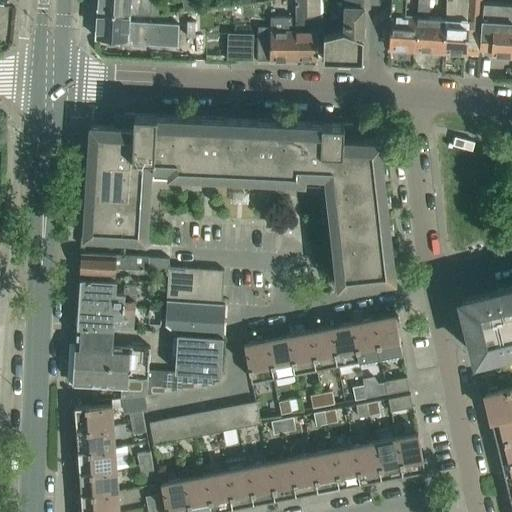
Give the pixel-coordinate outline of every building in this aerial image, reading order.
[(97,0),(96,10),(128,12),(129,12),(150,14),(150,0),(97,0)] [(317,59),(317,29),(317,17),(307,17),(306,0),(295,0),(296,14),(294,14),(294,15),(294,59),(317,59)] [(413,50),(416,14),(405,14),(406,0),(390,0),(388,48),(413,50)] [(442,52),(444,17),(429,16),(429,0),(418,0),(418,15),(416,14),(413,50),(442,52)] [(479,38),(480,18),(481,0),(468,0),(468,19),(444,17),(442,52),(466,53),(467,37),(479,38)] [(479,38),(479,50),(490,51),(490,55),(511,56),(511,3),(493,3),(482,2),(481,18),(479,38)] [(362,60),(363,5),(343,4),(343,29),(324,34),(323,34),(322,59),(362,60)] [(96,10),(95,37),(131,39),(130,43),(177,45),(178,23),(128,21),(128,12),(96,10)] [(294,59),(294,15),(269,15),(269,26),(256,25),(257,59),(294,59)] [(253,59),(254,33),(227,32),(226,58),(253,59)] [(237,177),(241,118),(125,113),(124,126),(89,124),(82,237),(146,241),(150,180),(153,180),(153,173),(237,177)] [(395,278),(380,139),(352,137),(353,124),(241,118),(237,177),(326,181),(337,284),(395,278)] [(143,268),(144,260),(148,260),(148,256),(82,252),(80,273),(115,275),(116,267),(143,268)] [(221,303),(224,269),(168,266),(166,299),(221,303)] [(116,291),(117,280),(80,278),(79,301),(123,304),(123,307),(135,307),(136,284),(125,284),(124,291),(116,291)] [(511,285),(461,298),(475,356),(476,356),(477,361),(478,360),(476,353),(481,352),(484,367),(511,360),(511,285)] [(177,333),(221,335),(223,303),(221,303),(166,299),(165,323),(177,333)] [(133,329),(135,307),(123,307),(123,304),(79,301),(77,326),(114,328),(122,329),(133,329)] [(160,318),(161,309),(149,308),(149,317),(160,318)] [(402,350),(396,323),(399,323),(398,315),(395,316),(394,313),(372,317),(379,354),(402,350)] [(379,354),(372,317),(351,322),(358,358),(360,358),(361,361),(367,365),(376,363),(379,357),(378,354),(379,354)] [(358,358),(351,322),(330,326),(337,363),(358,358)] [(113,344),(114,328),(77,326),(76,342),(73,383),(127,388),(129,376),(148,377),(150,346),(113,344)] [(337,363),(330,326),(309,330),(316,367),(337,363)] [(316,367),(309,330),(287,334),(294,371),(316,367)] [(177,333),(175,371),(177,371),(176,390),(214,384),(215,373),(219,373),(221,335),(177,333)] [(294,371),(287,334),(266,338),(273,375),(294,371)] [(273,375),(266,338),(244,342),(251,379),(273,375)] [(409,388),(407,376),(384,380),(386,393),(409,388)] [(377,394),(374,382),(363,384),(366,397),(377,394)] [(366,397),(363,384),(353,386),(355,399),(366,397)] [(511,385),(496,390),(496,387),(489,388),(490,391),(484,393),(490,416),(511,410),(511,385)] [(334,402),(332,390),(321,392),(323,405),(334,402)] [(323,405),(321,392),(311,394),(313,407),(323,405)] [(125,412),(129,411),(132,422),(144,420),(142,409),(147,408),(144,393),(122,398),(125,412)] [(412,406),(410,393),(387,397),(389,410),(412,406)] [(292,411),(289,398),(279,400),(281,413),(292,411)] [(248,425),(261,422),(256,400),(244,402),(248,425)] [(380,412),(378,400),(366,402),(369,414),(380,412)] [(248,425),(244,402),(232,405),(236,427),(248,425)] [(369,414),(366,402),(356,404),(359,416),(369,414)] [(113,425),(112,403),(74,406),(76,428),(113,425)] [(236,427),(232,405),(220,407),(225,429),(236,427)] [(225,429),(220,407),(208,409),(213,432),(225,429)] [(338,420),(335,408),(324,410),(327,423),(338,420)] [(213,432),(208,409),(197,412),(201,434),(213,432)] [(327,423),(324,410),(314,412),(316,424),(327,423)] [(511,433),(511,410),(490,416),(495,438),(511,433)] [(201,434),(197,412),(185,414),(189,436),(201,434)] [(189,436),(185,414),(173,416),(177,439),(189,436)] [(177,439),(173,416),(161,419),(166,441),(177,439)] [(295,429),(293,417),(293,416),(282,418),(284,431),(295,429)] [(284,431),(282,418),(271,420),(274,433),(284,431)] [(166,441),(161,419),(149,421),(153,443),(166,441)] [(146,430),(144,420),(132,422),(134,432),(146,430)] [(114,447),(113,425),(76,428),(77,449),(114,447)] [(423,458),(417,432),(395,436),(402,473),(425,468),(424,466),(427,465),(426,457),(423,458)] [(511,457),(511,433),(495,438),(501,460),(511,457)] [(402,473),(395,436),(374,440),(381,477),(402,473)] [(381,477),(374,440),(353,444),(360,481),(381,477)] [(360,481),(353,444),(332,448),(339,485),(360,481)] [(116,468),(114,447),(77,449),(79,471),(116,468)] [(339,485),(332,448),(310,453),(318,489),(339,485)] [(152,462),(150,451),(137,453),(140,464),(152,462)] [(318,489),(310,453),(289,457),(296,494),(318,489)] [(296,494),(289,457),(268,461),(275,498),(296,494)] [(511,480),(511,457),(501,460),(506,482),(511,480)] [(275,498),(268,461),(246,465),(254,502),(275,498)] [(154,472),(152,462),(140,464),(142,475),(154,472)] [(254,502),(246,465),(225,469),(232,506),(254,502)] [(117,490),(116,468),(79,471),(80,493),(117,490)] [(232,506),(225,469),(204,473),(211,510),(232,506)] [(203,511),(211,510),(204,473),(183,478),(189,511),(203,511)] [(189,511),(183,478),(161,482),(166,511),(189,511)] [(111,511),(118,511),(117,490),(80,493),(81,511),(111,511)] [(160,504),(158,493),(146,495),(148,506),(160,504)]
